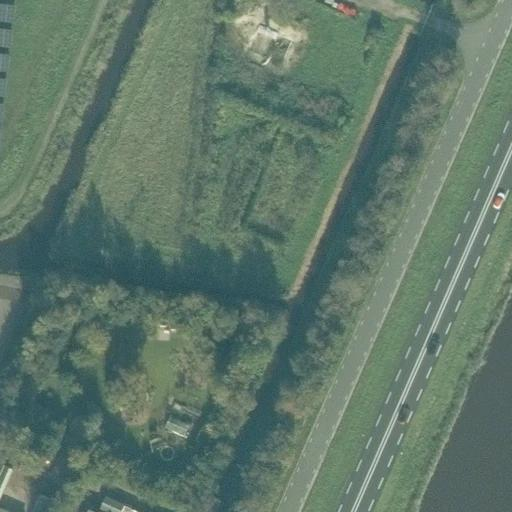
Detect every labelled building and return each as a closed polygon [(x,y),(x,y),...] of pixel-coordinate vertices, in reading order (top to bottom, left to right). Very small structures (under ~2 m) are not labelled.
[(249,22),(240,19),(236,17),(231,28),(244,33),(239,44),(250,49),(247,57),(248,61),(262,68),(267,66),(270,58),(284,64),(294,41),(260,26),(259,28),(249,23),(249,22)] [(221,95),(226,92),(222,83),(217,86),(221,95)] [(0,503),(13,473),(0,467),(0,503)] [(56,511),(59,505),(40,497),(32,511),(56,511)] [(123,511),(125,508),(107,500),(102,511),(123,511)]
